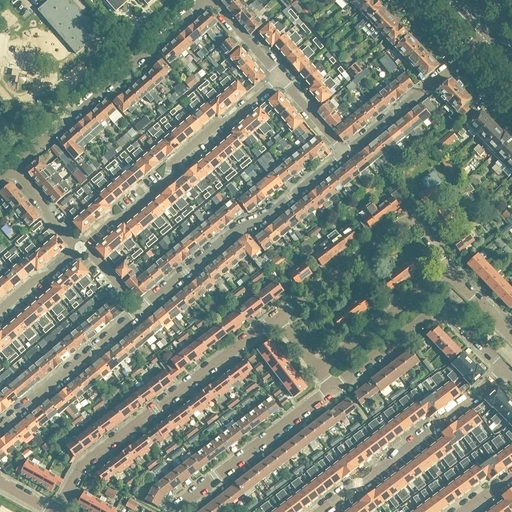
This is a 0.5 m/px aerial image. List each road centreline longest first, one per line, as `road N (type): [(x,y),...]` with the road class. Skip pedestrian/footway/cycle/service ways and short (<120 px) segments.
road 1 (residential): [(53,511),(85,462),(276,317)]
road 2 (residential): [(80,247),(279,76)]
road 3 (residential): [(139,310),(343,154)]
road 4 (residential): [(11,169),(204,2)]
road 5 (residential): [(320,511),(503,367)]
road 6 (residential): [(174,511),(331,388)]
road 7 (residential): [(0,427),(139,310)]
road 8 (residential): [(317,369),(450,270)]
road 9 (residential): [(276,317),(410,220)]
road 10 (residential): [(343,154),(471,51)]
road 11 (residential): [(331,388),(434,312),(450,313)]
